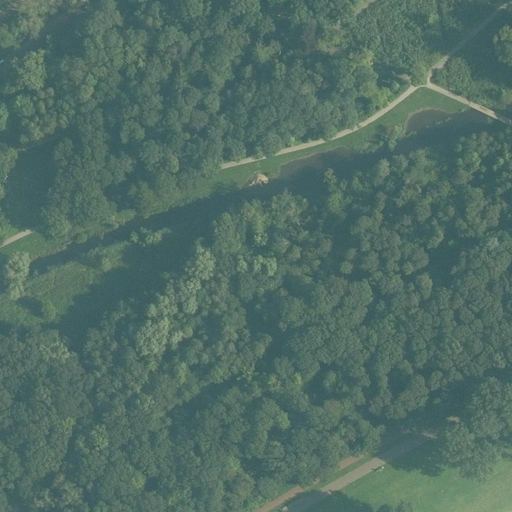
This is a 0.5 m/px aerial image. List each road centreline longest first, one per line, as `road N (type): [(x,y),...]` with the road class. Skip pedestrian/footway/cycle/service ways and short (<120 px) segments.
road 1 (unknown): [(0,156),(166,88),(267,28),(298,0)]
road 2 (unclassified): [(0,69),(99,0)]
